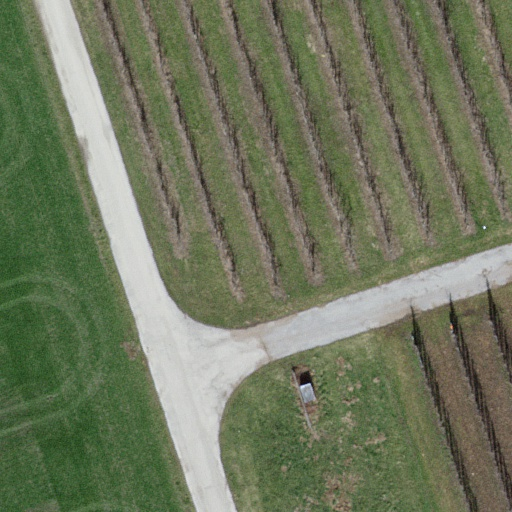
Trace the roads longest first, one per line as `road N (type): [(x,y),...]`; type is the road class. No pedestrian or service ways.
road 1 (track): [(210,511),(44,0)]
road 2 (track): [(511,267),(167,379)]
